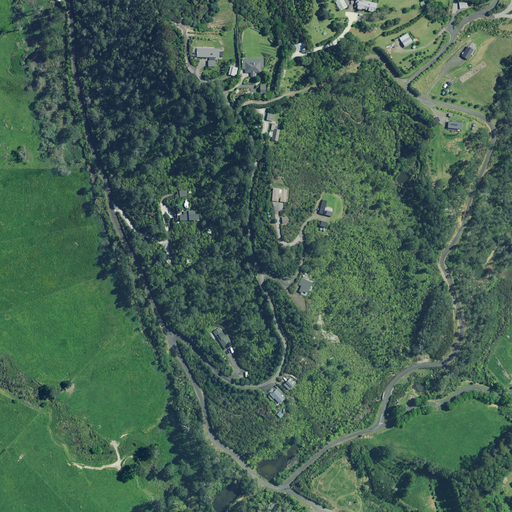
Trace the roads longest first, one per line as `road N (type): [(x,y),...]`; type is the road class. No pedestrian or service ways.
road 1 (residential): [(169,337),(185,340),(236,384),(274,378),(285,340),(249,234),(257,151),(242,109),(369,56),(400,81),(413,77),(447,44),(454,0)]
road 2 (residential): [(67,0),(89,139),(119,231),(169,337)]
road 3 (residential): [(169,337),(212,438),(263,482),(329,511)]
